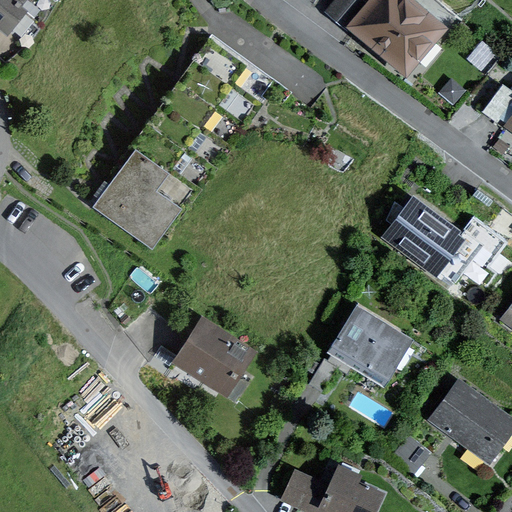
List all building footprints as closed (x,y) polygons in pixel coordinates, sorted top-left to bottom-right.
[(31,0),(0,0),(0,30),(11,40),(33,16),(24,8),(31,0)] [(335,0),(325,12),(345,29),(369,0),(335,0)] [(369,0),(345,29),(406,80),(448,30),(412,0),(369,0)] [(243,121),(239,126),(256,138),(288,93),(213,38),(184,78),(186,79),(187,80),(243,121)] [(481,41),(466,59),(480,71),(496,53),(481,41)] [(243,121),(187,80),(171,101),(228,142),(239,126),(243,121)] [(466,93),(451,80),(438,95),(453,108),(466,93)] [(497,120),(511,100),(511,91),(503,84),(483,110),(497,120)] [(228,142),(171,101),(156,121),(213,163),(228,142)] [(213,163),(156,121),(140,142),(197,184),(213,163)] [(197,184),(140,142),(125,163),(182,205),(197,184)] [(182,205),(125,163),(110,184),(167,227),(182,205)] [(167,227),(110,184),(94,205),(152,248),(167,227)] [(418,197),(385,238),(453,292),(472,268),(456,256),(470,238),(418,197)] [(417,339),(362,305),(332,353),(388,387),(417,339)] [(511,307),(503,321),(511,327),(511,307)] [(260,352),(205,316),(175,361),(230,398),(260,352)] [(492,467),(511,440),(511,413),(465,379),(433,424),(492,467)] [(431,455),(410,438),(393,459),(415,476),(431,455)] [(331,487),(298,470),(284,498),(310,511),(377,511),(388,493),(364,481),(367,475),(344,464),(331,487)]
